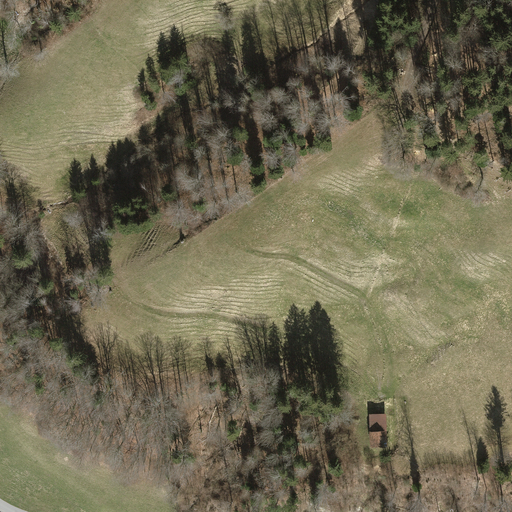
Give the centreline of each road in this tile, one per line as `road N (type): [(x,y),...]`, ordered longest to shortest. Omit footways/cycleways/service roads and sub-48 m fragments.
road 1 (track): [(390,395),(262,329),(136,302),(57,214)]
road 2 (track): [(247,249),(304,262),(371,306),(389,368),(391,447),(367,454)]
road 3 (track): [(374,10),(323,103),(325,127),(344,148)]
road 4 (track): [(433,0),(410,69),(407,120)]
